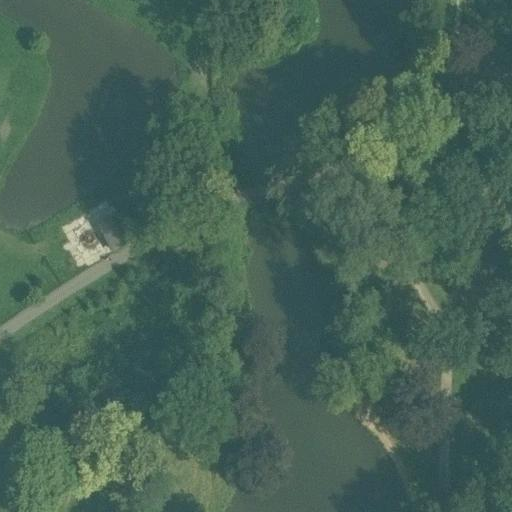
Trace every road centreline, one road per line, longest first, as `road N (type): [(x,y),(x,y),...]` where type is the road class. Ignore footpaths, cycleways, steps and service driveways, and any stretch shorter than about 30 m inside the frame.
road 1 (track): [(0,339),(228,199),(334,171),(511,67)]
road 2 (track): [(511,102),(444,332),(443,511)]
road 3 (track): [(334,171),(396,250),(444,332)]
